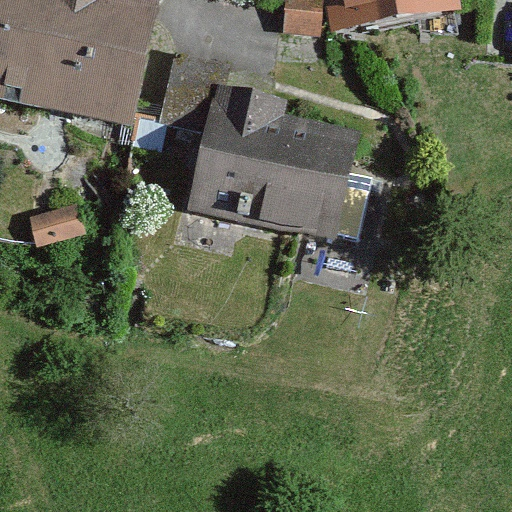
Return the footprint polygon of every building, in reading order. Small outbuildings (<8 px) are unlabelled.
[(0,0),(0,98),(154,125),(175,0),(0,0)] [(325,0),(285,0),(283,32),(322,36),(325,0)] [(461,0),(331,0),(340,40),(464,14),(461,0)] [(375,122),(221,90),(195,213),(348,246),(375,122)] [(76,204),(30,217),(39,247),(84,234),(76,204)]
